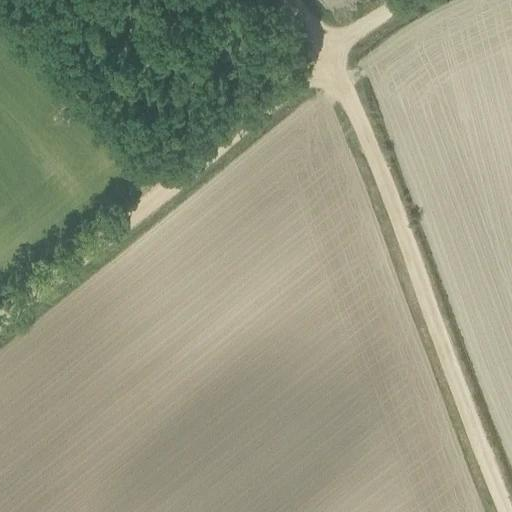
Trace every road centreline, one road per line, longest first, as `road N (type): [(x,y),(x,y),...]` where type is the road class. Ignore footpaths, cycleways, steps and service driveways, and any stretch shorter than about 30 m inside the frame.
road 1 (track): [(335,67),(503,511)]
road 2 (track): [(0,330),(335,67)]
